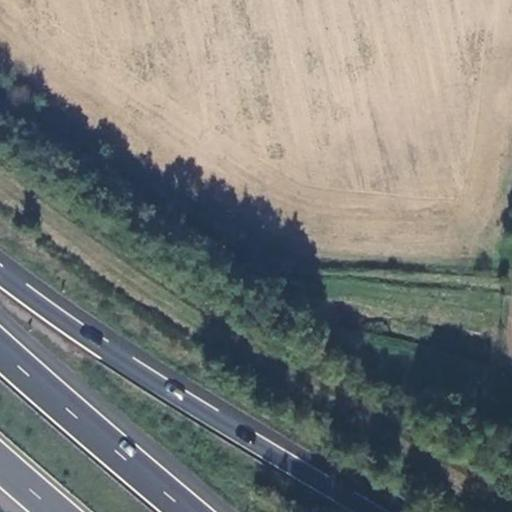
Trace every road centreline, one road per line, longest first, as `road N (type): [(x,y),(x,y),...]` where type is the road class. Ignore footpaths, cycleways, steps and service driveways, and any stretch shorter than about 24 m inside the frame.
road 1 (trunk): [(363,511),(0,278)]
road 2 (trunk): [(184,511),(0,352)]
